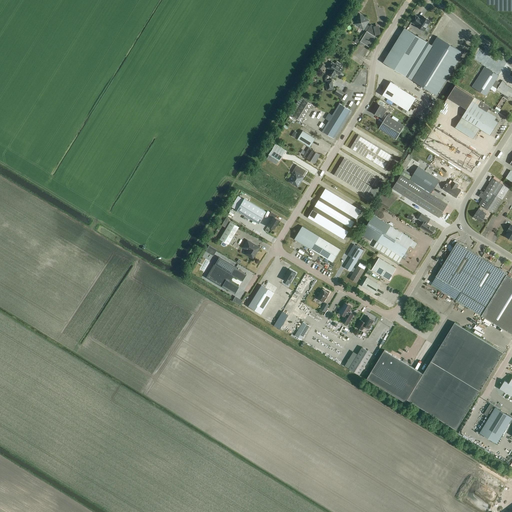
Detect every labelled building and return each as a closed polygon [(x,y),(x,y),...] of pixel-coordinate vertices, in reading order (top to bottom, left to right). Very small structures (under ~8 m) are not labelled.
[(368,28),(365,26),(369,21),(364,18),(364,17),(360,14),(357,19),(358,19),(355,24),(363,29),(367,31),(361,41),(360,41),(363,43),(369,47),(376,35),(376,33),(380,32),(379,27),(374,28),(374,26),(371,24),(368,28)] [(421,19),(415,15),(411,22),(417,26),(425,31),(431,21),(423,16),(421,19)] [(427,42),(411,32),(404,28),(383,62),(391,67),(392,67),(406,76),(411,79),(432,45),(427,42)] [(437,95),(463,53),(437,37),(411,79),(437,95)] [(342,65),(337,62),(335,64),(334,63),(330,69),(331,70),(328,75),(333,78),(336,73),(339,75),(343,69),(341,67),(342,65)] [(485,67),(472,87),(486,96),(488,92),(492,86),(496,80),(499,75),(485,67)] [(500,83),(496,80),(492,86),(497,89),(496,90),(508,98),(509,96),(511,97),(511,87),(506,84),(506,83),(502,80),(500,83)] [(382,95),(408,110),(416,98),(390,82),(382,95)] [(313,104),(304,99),(301,97),(290,114),(302,122),(313,104)] [(488,106),(474,97),(455,127),(473,139),(479,128),(490,135),(498,122),(495,120),(497,117),(485,110),(488,106)] [(371,112),(379,116),(384,107),(376,102),(371,112)] [(329,121),(322,131),(334,138),(351,110),(340,103),(332,115),(329,113),(326,119),(329,121)] [(396,140),(405,126),(388,115),(379,129),(396,140)] [(470,171),(481,154),(477,152),(435,125),(424,142),(467,169),(470,171)] [(311,148),(316,139),(303,131),(298,140),(311,148)] [(358,135),(350,148),(386,170),(394,157),(358,135)] [(278,161),(284,151),(274,144),(268,155),(278,161)] [(311,161),(315,163),(320,154),(313,149),(307,158),(308,160),(310,162),(311,161)] [(344,161),(339,168),(375,191),(380,183),(344,161)] [(288,181),(298,187),(305,177),(303,175),(306,170),(297,165),(292,172),(293,173),(288,181)] [(417,166),(409,180),(430,194),(439,180),(417,166)] [(339,169),(334,176),(370,199),(374,191),(339,169)] [(447,205),(430,194),(409,180),(400,175),(396,181),(395,180),(393,183),(395,184),(392,188),(439,218),(447,205)] [(484,208),(493,214),(509,189),(493,178),(491,181),(484,192),(482,191),(479,196),(485,200),(487,197),(489,198),(484,208)] [(449,186),(446,192),(455,197),(459,190),(455,188),(457,185),(449,180),(447,184),(449,186)] [(319,203),(354,225),(360,215),(361,213),(326,191),(325,193),(319,203)] [(237,210),(258,223),(266,211),(244,198),(237,210)] [(344,241),(351,230),(316,207),(309,219),(344,241)] [(486,214),(478,209),(477,211),(476,211),(473,217),(481,222),(486,214)] [(269,215),(273,217),(268,226),(274,229),(279,220),(275,218),(276,215),(271,212),(269,215)] [(431,235),(435,228),(426,222),(428,218),(421,214),(418,219),(423,222),(420,227),(431,235)] [(400,260),(402,257),(410,245),(414,247),(417,243),(412,240),(413,240),(401,232),(392,227),(387,224),(373,215),(371,217),(364,229),(362,232),(363,232),(377,241),(374,246),(398,262),(400,260)] [(226,217),(221,225),(225,227),(230,219),(226,217)] [(229,245),(239,227),(230,222),(220,240),(229,245)] [(319,236),(314,233),(305,227),(302,226),(294,239),(311,249),(312,250),(325,258),(333,262),(341,249),(335,246),(320,236),(319,236)] [(254,260),(261,248),(247,240),(243,248),(247,250),(245,254),(254,260)] [(511,278),(506,275),(507,272),(456,241),(430,284),(511,333),(511,278)] [(355,269),(353,267),(356,261),(363,250),(354,244),(347,255),(351,257),(344,268),(350,271),(351,270),(353,272),(349,278),(356,282),(364,270),(357,265),(355,269)] [(388,280),(396,268),(378,257),(371,270),(388,280)] [(212,280),(211,281),(212,282),(226,290),(234,295),(238,288),(229,283),(233,277),(242,282),(246,275),(218,259),(217,260),(214,265),(214,266),(216,266),(209,278),(212,280)] [(289,269),(285,275),(283,279),(290,283),(296,273),(289,269)] [(374,293),(380,285),(367,277),(361,285),(374,293)] [(261,314),(274,293),(261,285),(248,306),(261,314)] [(323,302),(329,293),(322,289),(317,298),(323,302)] [(348,311),(351,306),(344,302),(341,308),(340,308),(338,312),(345,317),(342,322),(348,325),(354,315),(349,312),(348,311)] [(368,329),(373,320),(367,316),(363,322),(360,320),(356,327),(361,330),(364,326),(368,329)] [(294,336),(302,340),(310,326),(303,322),(294,336)] [(456,429),(503,352),(454,322),(423,374),(384,350),(366,378),(405,402),(407,399),(456,429)] [(414,361),(424,344),(417,340),(407,357),(414,361)] [(360,375),(373,354),(362,347),(349,368),(360,375)] [(511,377),(509,383),(505,380),(500,388),(511,395),(511,377)] [(497,443),(511,418),(511,417),(495,407),(490,404),(483,414),(489,417),(480,433),(497,443)]
